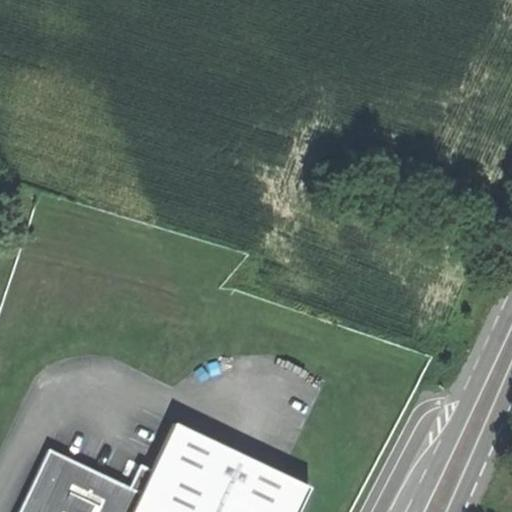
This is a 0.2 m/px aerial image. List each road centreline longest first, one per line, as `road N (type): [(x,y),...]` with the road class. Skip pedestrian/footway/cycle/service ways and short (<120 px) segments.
road 1 (secondary): [(511,309),(409,511)]
road 2 (secondary): [(457,511),(511,386)]
